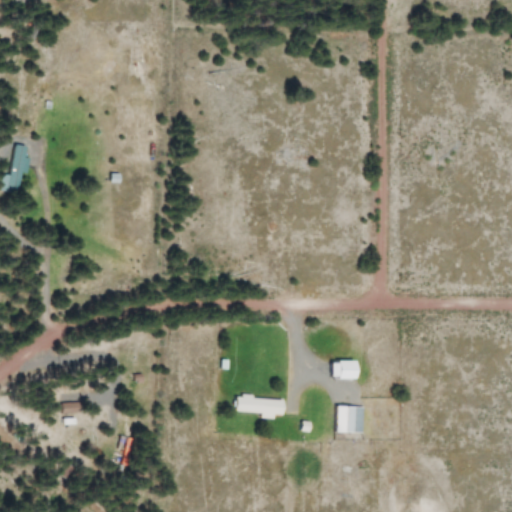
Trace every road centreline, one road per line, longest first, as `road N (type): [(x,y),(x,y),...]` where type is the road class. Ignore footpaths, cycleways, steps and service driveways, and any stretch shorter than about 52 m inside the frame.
road 1 (residential): [(0,366),(44,334),(156,305),(511,301)]
road 2 (residential): [(376,0),(377,301)]
